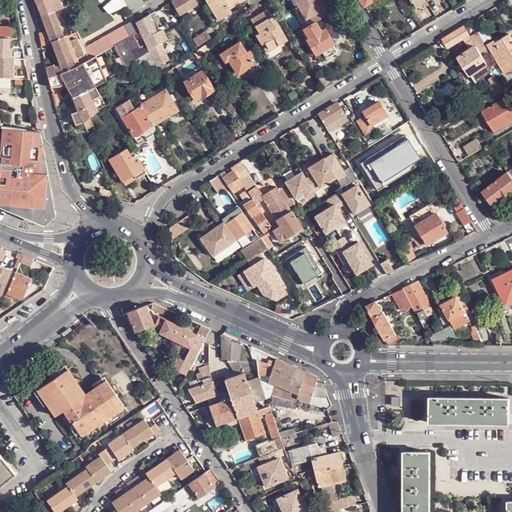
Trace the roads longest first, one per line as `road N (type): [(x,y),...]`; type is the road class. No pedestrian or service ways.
road 1 (residential): [(145,247),(155,212),(176,189),(384,62)]
road 2 (residential): [(115,224),(78,204),(67,188),(27,0)]
road 3 (residential): [(246,511),(110,298)]
road 4 (residential): [(384,62),(489,234)]
road 5 (residential): [(340,333),(352,301),(489,234)]
road 6 (tertiary): [(322,350),(182,292)]
road 7 (tertiary): [(511,362),(360,359)]
road 8 (residential): [(344,372),(382,511)]
